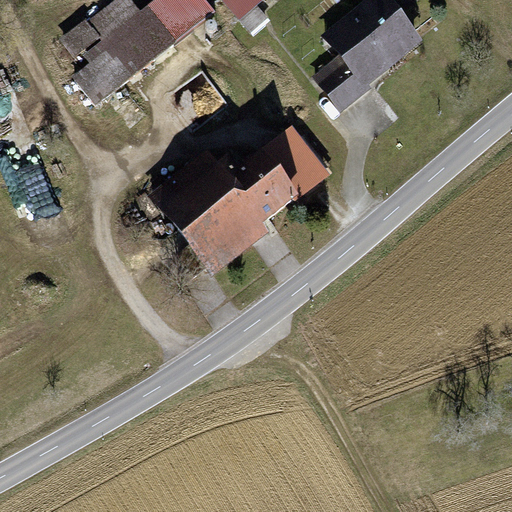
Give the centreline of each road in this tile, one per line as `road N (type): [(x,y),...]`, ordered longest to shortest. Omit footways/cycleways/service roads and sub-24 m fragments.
road 1 (tertiary): [(0,476),(265,324),(511,119)]
road 2 (track): [(194,368),(150,315),(110,245),(106,165),(10,0)]
road 3 (track): [(265,324),(318,384),(389,511)]
